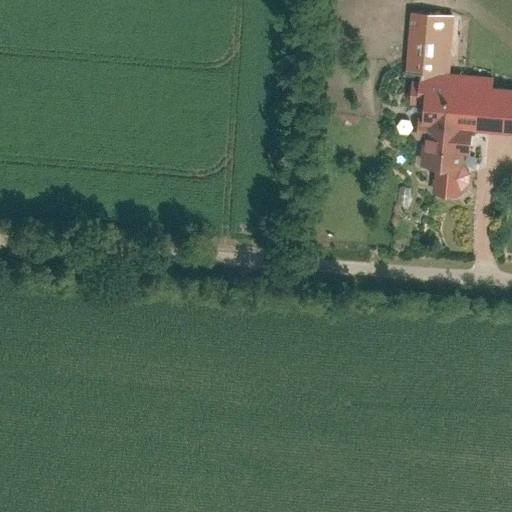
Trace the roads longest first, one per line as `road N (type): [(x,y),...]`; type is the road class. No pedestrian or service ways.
road 1 (residential): [(511,283),(0,240)]
road 2 (unknown): [(488,281),(488,170),(511,153)]
